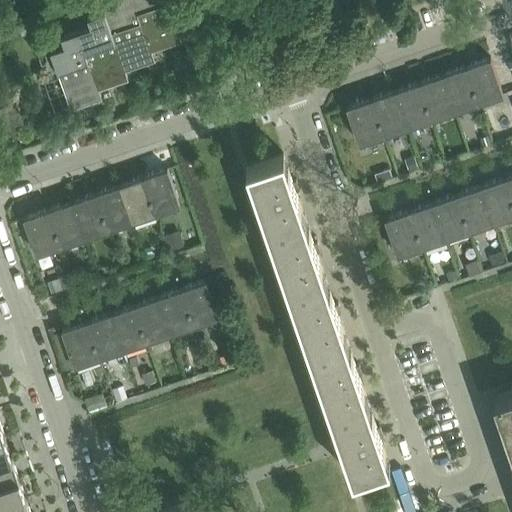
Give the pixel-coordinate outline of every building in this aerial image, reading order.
[(181,38),(168,0),(115,0),(119,8),(106,12),(125,68),(155,58),(152,48),(181,38)] [(128,77),(125,68),(106,12),(105,9),(88,15),(92,27),(80,31),(99,87),(128,77)] [(34,12),(18,18),(21,27),(37,21),(34,12)] [(102,96),(99,87),(80,31),(79,29),(62,35),(66,46),(53,51),(52,48),(51,48),(71,107),(102,96)] [(491,56),(466,65),(479,101),(503,92),(491,56)] [(466,65),(443,73),(455,109),(479,101),(466,65)] [(455,109),(443,73),(419,81),(435,128),(439,127),(436,115),(455,109)] [(435,128),(419,81),(395,89),(408,125),(427,118),(431,130),(435,128)] [(395,89),(371,97),(384,133),(408,125),(395,89)] [(371,97),(347,105),(359,141),(384,133),(371,97)] [(17,136),(7,105),(0,107),(0,125),(5,140),(17,136)] [(305,216),(296,189),(300,188),(296,179),(293,180),(283,153),(247,165),(269,228),(305,216)] [(180,203),(168,167),(143,175),(155,211),(157,211),(161,223),(170,220),(166,208),(180,203)] [(389,169),(383,171),(386,179),(392,177),(389,169)] [(155,211),(143,175),(120,183),(132,219),(155,211)] [(511,199),(504,176),(481,184),(493,220),(511,213),(511,199)] [(132,219),(120,183),(96,192),(108,228),(132,219)] [(481,184),(457,192),(469,228),(493,220),(481,184)] [(108,228),(96,192),(72,200),(85,236),(108,228)] [(457,192),(433,201),(446,237),(469,228),(457,192)] [(85,236),(72,200),(49,208),(61,244),(85,236)] [(433,201),(409,209),(422,245),(446,237),(433,201)] [(61,244),(49,208),(24,216),(36,252),(61,244)] [(409,209),(386,217),(398,253),(422,245),(409,209)] [(326,277),(317,250),(321,249),(317,240),(314,241),(305,216),(269,228),(290,290),(326,277)] [(186,247),(180,230),(164,235),(170,252),(186,247)] [(58,277),(48,280),(52,292),(63,288),(58,277)] [(326,277),(290,290),(311,351),(347,338),(338,312),(342,311),(338,302),(335,303),(326,277)] [(219,314),(206,279),(182,287),(194,323),(219,314)] [(194,323),(182,287),(158,295),(170,331),(194,323)] [(170,331),(158,295),(134,303),(146,339),(170,331)] [(146,339),(134,303),(110,311),(123,347),(146,339)] [(123,347),(110,311),(87,320),(99,356),(123,347)] [(99,356),(87,320),(63,328),(75,364),(99,356)] [(75,363),(64,332),(57,334),(67,366),(75,363)] [(347,338),(311,351),(332,412),(349,406),(368,400),(359,373),(363,372),(360,363),(356,364),(347,338)] [(511,390),(494,397),(503,423),(495,425),(500,438),(507,435),(511,450),(511,390)] [(368,400),(349,406),(332,412),(353,474),(389,462),(380,435),(384,434),(380,424),(377,426),(368,400)] [(0,460),(12,457),(5,436),(0,437),(0,460)] [(0,483),(19,477),(12,457),(0,460),(0,483)] [(0,506),(26,498),(19,477),(0,483),(0,506)] [(31,494),(34,511),(47,511),(44,492),(31,494)] [(0,511),(31,511),(26,498),(0,506),(0,511)] [(197,511),(194,500),(157,511),(197,511)]
